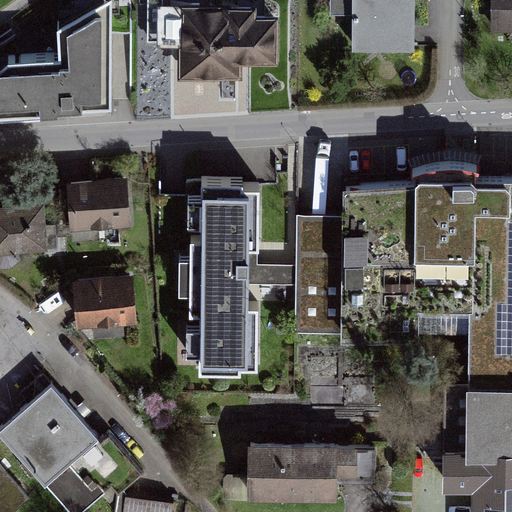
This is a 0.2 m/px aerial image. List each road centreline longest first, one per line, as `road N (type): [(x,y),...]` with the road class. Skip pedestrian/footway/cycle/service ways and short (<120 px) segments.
road 1 (residential): [(452,124),(0,139)]
road 2 (residential): [(0,298),(81,373),(153,460)]
road 3 (residential): [(452,124),(451,0)]
